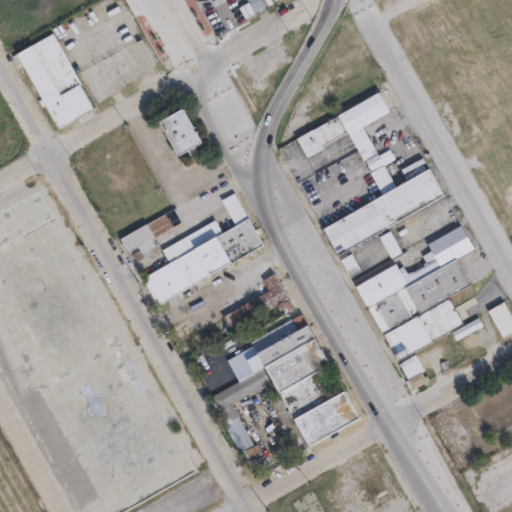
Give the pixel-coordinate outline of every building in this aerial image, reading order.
[(249,0),(251,3),(242,7),(245,16),(265,9),(261,0),(249,0)] [(511,121),(511,70),(498,43),(511,35),(511,24),(499,0),(448,0),(418,15),(434,47),(422,53),(442,93),(458,84),(490,148),(509,138),(503,126),(511,121)] [(96,107),(61,127),(19,54),(54,34),(96,107)] [(365,126),(393,183),(380,190),(349,132),(325,146),(326,148),(309,157),(299,139),(380,92),(391,111),(365,126)] [(205,143),(182,156),(163,122),(186,109),(205,143)] [(0,157),(13,151),(0,125),(0,157)] [(446,195),(340,256),(325,229),(431,168),(446,195)] [(0,311),(101,511),(121,511),(195,475),(49,187),(0,211),(0,311)] [(185,221),(130,252),(122,238),(178,207),(185,221)] [(265,245),(160,305),(145,279),(250,219),(265,245)] [(458,258),(473,284),(450,297),(465,323),(400,361),(358,286),(398,263),(401,268),(405,265),(410,275),(429,264),(424,256),(434,251),(430,244),(463,225),(476,248),(458,258)] [(404,253),(393,259),(380,237),(391,231),(404,253)] [(362,269),(352,275),(343,260),(353,254),(362,269)] [(277,274),(301,317),(305,315),(363,417),(301,452),(272,400),(283,393),(276,381),(235,405),(257,443),(242,452),(212,399),(242,382),(230,361),(256,346),(254,342),(289,322),(279,305),(234,331),(226,317),(271,291),(265,280),(277,274)] [(511,312),(511,333),(505,337),(490,311),(506,302),(511,312)] [(429,382),(416,392),(408,382),(421,372),(429,382)] [(128,511),(200,511),(219,503),(206,476),(128,511)]
